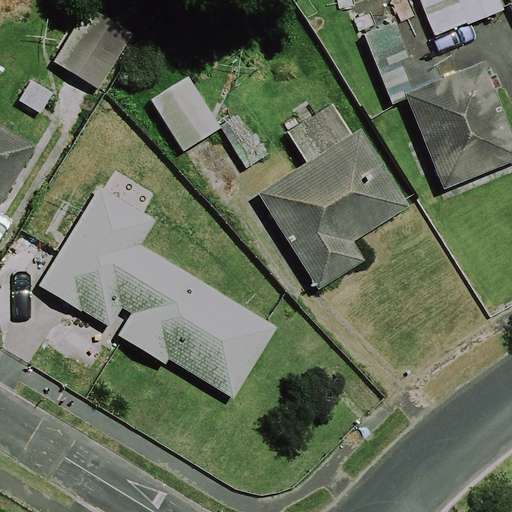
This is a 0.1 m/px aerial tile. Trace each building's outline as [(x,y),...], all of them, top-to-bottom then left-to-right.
[(501,12),(496,0),(431,0),(445,34),(501,12)] [(127,35),(85,11),(51,69),(92,93),(127,35)] [(408,94),(447,188),(511,162),(511,135),(483,64),(408,94)] [(217,130),(179,79),(143,106),(180,157),(217,130)] [(401,212),(337,106),(282,140),(301,171),(257,198),(314,293),(358,266),(345,246),(401,212)] [(0,206),(36,146),(0,125),(0,206)] [(104,188),(44,286),(233,401),(278,326),(142,244),(156,220),(104,188)]
